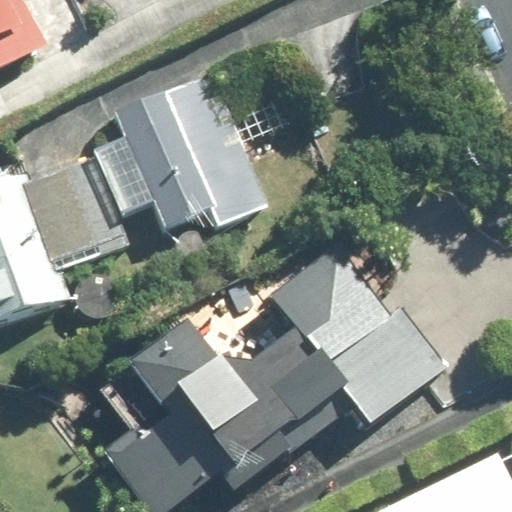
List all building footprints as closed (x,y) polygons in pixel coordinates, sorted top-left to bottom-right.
[(0,0),(0,75),(47,52),(22,0),(0,0)] [(126,139),(93,152),(123,219),(154,206),(167,234),(211,214),(220,231),(270,208),(210,75),(115,115),(126,139)] [(61,274),(131,245),(96,159),(28,183),(21,171),(0,178),(0,327),(70,303),(61,274)] [(131,429),(103,451),(150,511),(174,511),(225,474),(236,490),(355,403),(371,426),(450,370),(405,310),(393,318),(340,249),(272,298),(296,330),(240,370),(223,349),(218,354),(190,318),(131,362),(135,367),(102,391),(131,429)] [(511,511),(511,480),(500,455),(381,511),(511,511)]
